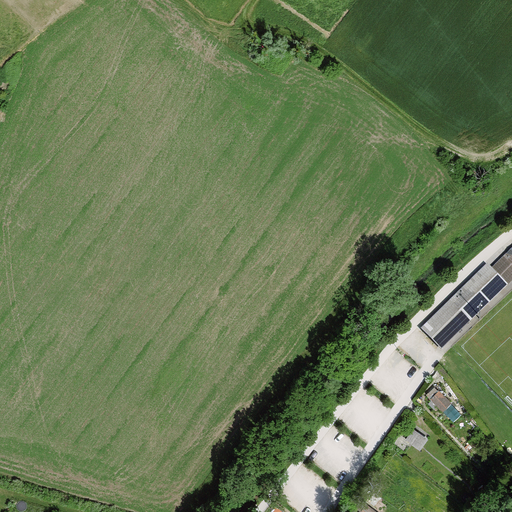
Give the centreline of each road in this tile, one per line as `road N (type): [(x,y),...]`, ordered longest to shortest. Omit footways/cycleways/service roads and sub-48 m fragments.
road 1 (track): [(258,511),(401,335),(511,231)]
road 2 (track): [(511,147),(483,159),(463,152),(302,39),(250,31),(224,37),(253,0)]
road 3 (track): [(401,335),(431,360),(328,511)]
road 4 (track): [(246,123),(275,73),(179,0)]
